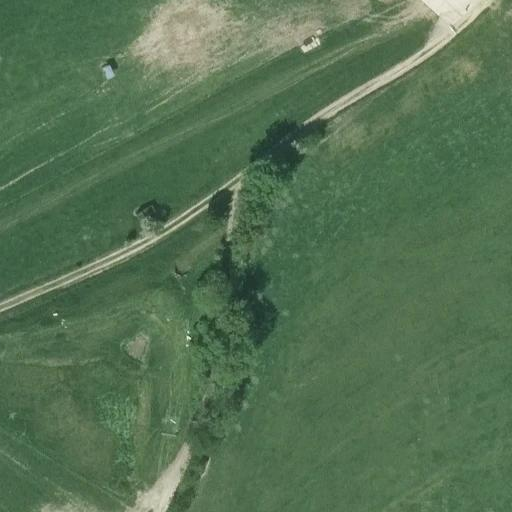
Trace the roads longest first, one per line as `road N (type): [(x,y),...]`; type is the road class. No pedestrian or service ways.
road 1 (track): [(159,511),(209,393),(244,174)]
road 2 (track): [(244,174),(437,43),(486,0)]
road 3 (track): [(0,306),(115,256),(244,174)]
